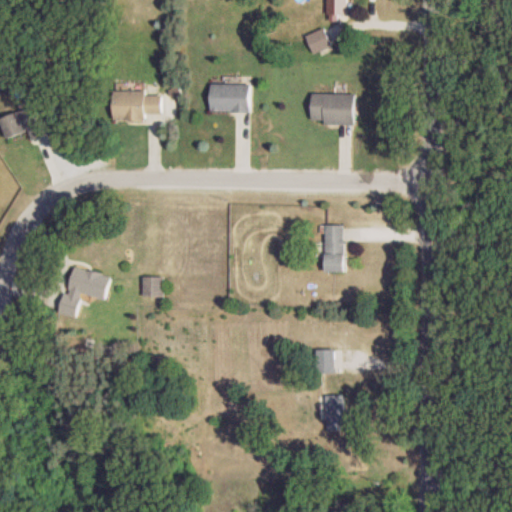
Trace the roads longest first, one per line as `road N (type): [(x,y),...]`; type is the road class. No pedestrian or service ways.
road 1 (residential): [(431,175),(101,177),(65,188),(29,215),(11,252),(0,316)]
road 2 (residential): [(428,511),(432,0)]
